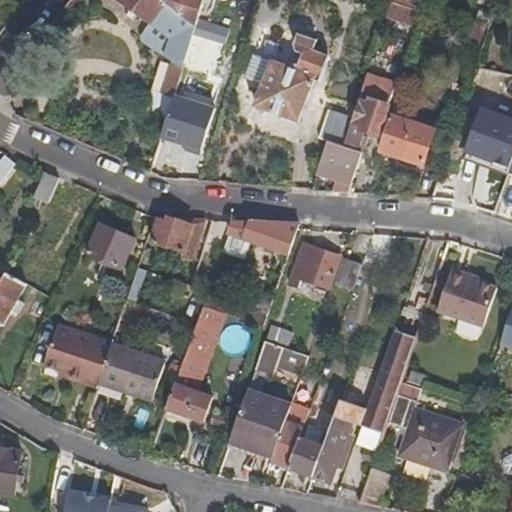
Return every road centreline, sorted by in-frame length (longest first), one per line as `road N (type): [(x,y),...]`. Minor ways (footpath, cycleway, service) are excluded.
road 1 (residential): [(511,248),(435,221),(168,202),(0,130)]
road 2 (residential): [(0,406),(66,442),(198,490)]
road 3 (residential): [(198,490),(318,511)]
